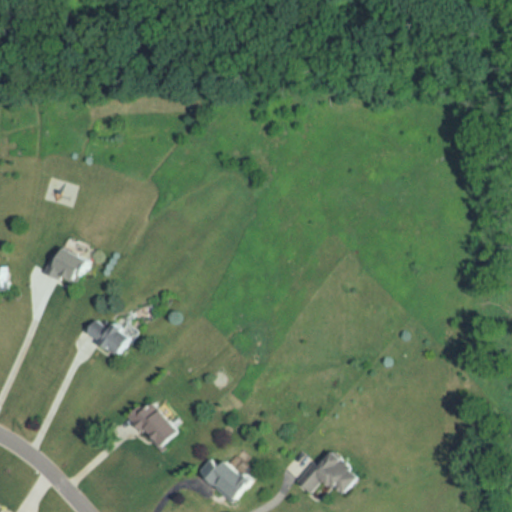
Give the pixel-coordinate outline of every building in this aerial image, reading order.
[(48,269),(82,289),(102,255),(68,235),(48,269)] [(0,289),(15,290),(15,265),(0,264),(0,289)] [(93,337),(130,355),(141,333),(118,321),(115,328),(100,320),(93,337)] [(160,418),(153,409),(140,420),(167,452),(191,432),(171,409),(160,418)] [(328,467),(321,460),(302,480),(317,493),(331,477),(350,494),(368,475),(342,451),(328,467)] [(252,499),(262,476),(215,453),(204,475),(252,499)]
